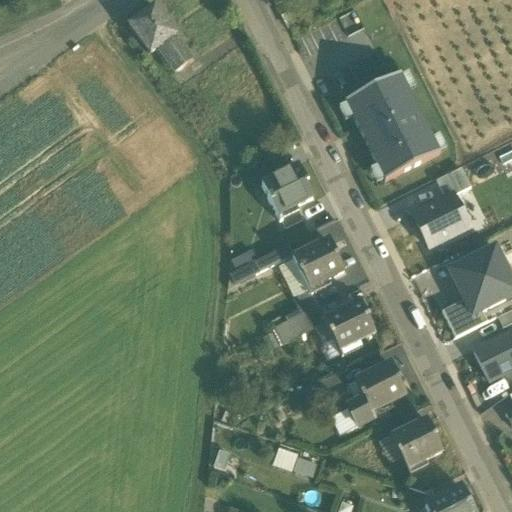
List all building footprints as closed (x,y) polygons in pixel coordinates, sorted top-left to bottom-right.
[(129,29),(149,58),(156,53),(175,40),(154,11),(129,29)] [(156,53),(173,76),(192,63),(175,40),(156,53)] [(384,185),(439,157),(399,77),(344,105),(361,139),(365,137),(371,148),(367,150),(384,185)] [(365,137),(361,139),(367,150),(371,148),(365,137)] [(262,189),(276,218),(311,201),(304,187),(305,186),(298,171),(289,176),(288,174),(277,180),(277,181),(262,189)] [(460,171),(435,184),(445,203),(453,199),(470,191),(460,171)] [(410,214),(441,199),(432,180),(401,195),(410,214)] [(445,203),(412,220),(427,251),(468,230),(453,199),(445,203)] [(301,279),(308,292),(341,275),(334,262),(335,261),(327,245),(316,251),(315,249),(308,252),(309,254),(293,263),(298,273),(296,275),(298,280),(301,279)] [(291,259),(286,248),(256,263),(253,264),(259,276),(291,259)] [(481,315),(511,299),(511,287),(494,251),(453,272),(463,293),(468,302),(463,304),(471,320),(481,315)] [(230,264),(235,274),(253,264),(256,263),(251,253),(230,264)] [(298,273),(293,263),(277,270),(292,300),(295,299),(308,292),(301,279),(298,280),(296,275),(298,273)] [(234,288),(259,276),(253,264),(235,274),(229,277),(234,288)] [(295,299),(304,317),(310,313),(317,310),(308,292),(295,299)] [(458,295),(463,304),(468,302),(463,293),(458,295)] [(487,325),(481,315),(471,320),(463,304),(441,314),(454,342),(487,325)] [(362,345),(360,341),(372,336),(365,323),(367,322),(359,306),(350,310),(348,307),(337,312),(339,315),(323,323),(321,324),(322,325),(327,335),(325,336),(329,344),(331,343),(336,354),(338,357),(362,345)] [(279,329),(286,343),(322,325),(321,324),(323,323),(317,310),(310,313),(304,317),(279,329)] [(511,312),(497,321),(502,331),(511,326),(511,312)] [(511,334),(473,355),(488,385),(511,372),(511,334)] [(366,375),(397,362),(392,350),(361,364),(366,375)] [(345,412),(354,430),(371,422),(367,414),(402,397),(396,384),(398,383),(391,368),(381,373),(380,371),(369,377),(370,379),(353,387),(358,397),(356,398),(359,405),(345,412)] [(305,393),(316,414),(345,399),(335,378),(305,393)] [(354,430),(345,412),(329,420),(338,438),(354,430)] [(400,462),(405,473),(440,454),(433,440),(434,439),(426,424),(418,428),(417,426),(406,431),(407,433),(389,442),(395,453),(393,455),(396,460),(398,459),(400,462)] [(389,467),(400,462),(398,459),(396,460),(393,455),(395,453),(389,442),(379,448),(389,467)] [(296,459),(278,452),(272,469),(291,475),(296,459)] [(230,457),(219,453),(213,470),(224,474),(230,457)] [(317,468),(297,461),(292,475),(312,481),(317,468)] [(424,511),(469,511),(467,508),(468,508),(459,490),(440,499),(441,501),(424,510),(424,511)]
